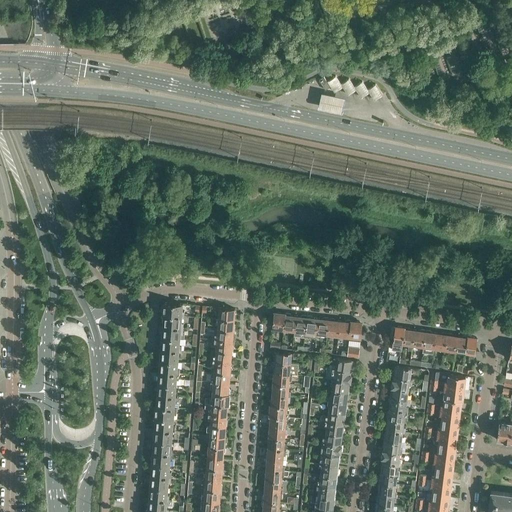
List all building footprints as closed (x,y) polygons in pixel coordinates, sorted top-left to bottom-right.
[(335,74),(327,79),(334,90),(342,85),(335,74)] [(324,76),(319,79),(326,89),(331,86),(324,76)] [(349,77),(341,82),(347,93),(355,88),(349,77)] [(362,80),(354,85),(360,95),(369,90),(362,80)] [(375,82),(367,87),(374,98),(382,93),(375,82)] [(321,90),(318,105),(342,110),(345,95),(321,90)] [(182,310),(183,303),(164,302),(163,314),(182,316),(184,316),(184,310),(182,310)] [(218,317),(234,318),(236,317),(236,314),(235,313),(235,308),(217,306),(217,312),(219,312),(218,317)] [(283,329),(285,313),(277,312),(273,314),(272,328),(283,329)] [(294,330),(296,315),(291,315),(290,313),(285,313),(283,329),(294,330)] [(164,321),(163,326),(183,327),(183,322),(181,321),(182,316),(163,314),(162,321),(164,321)] [(294,334),(298,335),(299,336),(305,337),(305,331),(307,315),(302,314),(301,316),(296,315),(294,330),(294,334)] [(305,331),(316,333),(318,318),(313,317),(312,316),(307,315),(305,331)] [(210,317),(210,322),(218,323),(217,328),(235,330),(235,325),(234,324),(234,318),(218,317),(210,317)] [(316,333),(327,334),(329,317),(324,317),(323,318),(318,318),(316,333)] [(327,334),(338,335),(340,320),(335,320),(334,318),(329,317),(327,334)] [(349,336),(351,320),(346,319),(345,321),(340,320),(338,335),(349,336)] [(362,324),(359,321),(351,320),(349,336),(361,338),(362,324)] [(402,343),(404,326),(396,325),(395,326),(392,349),(401,351),(402,343)] [(161,337),(162,337),(180,339),(180,332),(182,332),(183,327),(163,326),(163,330),(162,330),(161,337)] [(404,326),(402,343),(409,344),(408,350),(412,350),(413,344),(415,329),(410,329),(409,327),(404,326)] [(232,340),(233,336),(234,334),(235,330),(217,328),(217,334),(215,333),(215,339),(232,340)] [(423,346),(426,329),(421,329),(419,330),(415,329),(413,344),(423,346)] [(423,346),(422,352),(433,354),(434,347),(436,332),(431,332),(430,330),(426,329),(423,346)] [(444,349),(447,332),(442,332),(441,333),(436,332),(434,347),(444,349)] [(444,349),(455,350),(457,336),(452,335),(451,333),(447,332),(444,349)] [(466,352),(468,336),(463,335),(462,336),(457,336),(455,350),(466,352)] [(469,360),(474,361),(477,338),(476,337),(468,336),(466,352),(470,352),(469,360)] [(160,343),(162,344),(161,348),(181,350),(181,344),(179,344),(180,339),(162,337),(161,337),(160,343)] [(216,344),(216,349),(233,351),(233,346),(232,345),(232,340),(215,339),(214,344),(216,344)] [(358,357),(359,348),(348,346),(348,351),(347,355),(358,357)] [(180,355),(181,350),(161,348),(161,353),(160,352),(159,360),(160,360),(178,361),(178,355),(180,355)] [(231,361),(231,357),(233,356),(233,351),(216,349),(215,355),(213,355),(213,360),(231,361)] [(274,357),(273,361),(275,361),(299,363),(291,362),(291,357),(293,357),(297,358),(298,352),(296,352),(294,352),(276,351),(275,356),(274,357)] [(334,357),(333,367),(335,367),(351,370),(352,370),(353,364),(352,363),(352,359),(334,357)] [(159,360),(159,366),(160,366),(160,371),(179,373),(179,367),(182,368),(182,361),(178,361),(160,360),(159,360)] [(214,371),(230,372),(231,372),(232,368),(230,366),(231,361),(213,360),(212,365),(214,365),(214,371)] [(292,374),(298,374),(299,363),(275,361),(273,361),(273,366),(274,367),(274,372),(292,374)] [(394,369),(393,375),(394,375),(394,376),(412,378),(410,377),(411,372),(413,373),(413,367),(396,365),(395,369),(394,369)] [(330,367),(328,377),(331,378),(349,380),(350,381),(351,374),(350,374),(351,370),(335,367),(333,367),(330,367)] [(158,375),(157,383),(159,383),(176,384),(180,384),(181,378),(179,378),(179,373),(160,371),(159,375),(158,375)] [(211,376),(211,381),(229,383),(229,378),(231,377),(231,372),(230,372),(214,371),(213,376),(211,376)] [(294,379),(291,379),(292,374),(274,372),(273,377),(272,378),(272,383),(273,383),(289,384),(293,384),(294,379)] [(445,380),(444,385),(464,388),(465,376),(448,373),(447,381),(445,380)] [(392,379),(391,386),(410,389),(410,388),(409,388),(409,383),(411,383),(412,378),(394,376),(394,379),(392,379)] [(331,378),(330,383),(332,384),(332,389),(349,391),(350,384),(349,384),(349,380),(331,378)] [(213,387),(212,392),(230,393),(230,389),(229,388),(229,383),(211,381),(211,386),(213,387)] [(176,390),(176,384),(159,383),(157,383),(157,389),(158,389),(158,393),(177,395),(178,390),(176,390)] [(272,383),(271,387),(273,389),(272,393),(290,395),(290,390),(288,390),(289,384),(273,383),(272,383)] [(462,399),(464,388),(444,385),(444,390),(446,391),(445,397),(462,399)] [(391,389),(390,397),(391,397),(407,399),(408,393),(410,394),(410,389),(391,386),(393,386),(392,390),(391,389)] [(329,394),(328,399),(346,401),(346,399),(347,398),(348,398),(349,391),(332,389),(331,395),(329,394)] [(206,403),(211,403),(229,405),(230,393),(212,392),(212,398),(205,397),(205,403),(206,403)] [(156,398),(155,405),(174,407),(176,407),(178,407),(179,401),(177,401),(177,395),(158,393),(157,398),(156,398)] [(272,398),(270,399),(270,404),(287,405),(288,400),(290,400),(290,395),(272,393),(272,398)] [(390,397),(389,404),(390,404),(390,407),(407,410),(408,405),(410,405),(410,399),(407,399),(391,397),(390,397)] [(462,399),(445,397),(444,397),(443,405),(441,404),(440,409),(460,412),(461,400),(462,400),(462,399)] [(328,399),(327,405),(329,405),(329,410),(346,412),(347,405),(346,405),(346,401),(328,399)] [(209,413),(226,415),(227,410),(228,409),(229,405),(211,403),(206,403),(206,408),(205,408),(205,413),(209,413)] [(287,405),(270,404),(269,415),(288,416),(289,411),(287,411),(287,405)] [(176,407),(174,407),(155,405),(154,417),(173,418),(174,412),(176,412),(176,407)] [(388,411),(387,418),(388,418),(404,420),(407,421),(408,414),(407,414),(407,410),(390,407),(389,411),(388,411)] [(458,424),(460,412),(440,409),(440,414),(442,414),(441,421),(458,424)] [(320,416),(320,420),(325,420),(343,423),(344,419),(345,419),(346,412),(329,410),(328,416),(322,415),(320,416)] [(210,419),(210,424),(226,425),(227,425),(227,421),(226,420),(226,415),(209,413),(208,418),(210,419)] [(269,415),(269,419),(270,420),(270,425),(287,427),(288,422),(286,422),(286,416),(288,417),(288,416),(269,415)] [(173,425),(173,418),(154,417),(154,424),(155,424),(155,429),(174,430),(175,425),(173,425)] [(387,418),(386,425),(387,425),(387,429),(404,431),(405,426),(403,426),(404,420),(388,418),(387,418)] [(320,420),(319,425),(327,426),(326,431),(343,434),(344,426),(343,426),(343,423),(325,420),(320,420)] [(438,428),(437,433),(457,435),(458,424),(441,421),(440,428),(438,428)] [(511,428),(511,422),(499,421),(496,439),(510,441),(511,428)] [(207,429),(207,435),(225,436),(225,432),(227,430),(227,425),(226,425),(210,424),(209,430),(207,429)] [(270,425),(269,430),(268,431),(267,436),(269,436),(285,437),(285,432),(287,432),(287,427),(270,425)] [(174,435),(174,430),(155,429),(155,433),(153,433),(153,440),(171,441),(172,435),(174,435)] [(385,432),(384,439),(385,439),(401,441),(402,436),(404,436),(404,431),(387,429),(386,432),(385,432)] [(322,442),(340,445),(342,445),(342,444),(340,444),(341,440),(342,440),(343,434),(326,431),(325,437),(323,437),(322,442)] [(455,447),(457,435),(437,433),(437,438),(439,438),(438,445),(455,447)] [(202,434),(202,439),(208,440),(208,445),(224,447),(225,447),(226,442),(224,441),(225,436),(207,435),(202,434)] [(267,436),(267,440),(268,442),(268,447),(286,448),(286,443),(284,443),(285,437),(269,436),(267,436)] [(382,450),(400,452),(405,453),(406,442),(401,441),(385,439),(384,439),(383,446),(384,446),(384,450),(382,450)] [(153,447),(153,451),(172,453),(173,448),(171,447),(171,441),(153,440),(152,447),(153,447)] [(321,452),(321,453),(323,453),(340,455),(339,455),(339,451),(341,451),(342,445),(340,445),(322,442),(321,452)] [(223,457),(223,453),(225,452),(225,447),(224,447),(208,445),(208,451),(206,451),(205,456),(223,457)] [(435,452),(434,457),(454,459),(455,447),(438,445),(437,452),(435,452)] [(268,447),(268,451),(266,452),(266,457),(267,457),(283,459),(283,453),(285,453),(286,448),(268,447)] [(382,450),(381,457),(383,457),(382,460),(398,462),(400,463),(401,458),(399,457),(400,452),(382,450)] [(172,458),(172,453),(153,451),(153,456),(151,456),(151,463),(170,464),(174,465),(174,459),(172,458)] [(320,458),(320,463),(338,465),(338,461),(340,461),(340,455),(323,453),(321,453),(320,458)] [(206,467),(222,468),(224,468),(224,464),(223,462),(223,457),(205,456),(205,461),(207,461),(206,467)] [(266,457),(265,462),(267,463),(266,468),(284,470),(284,464),(283,464),(283,459),(267,457),(266,457)] [(452,471),(454,459),(434,457),(434,462),(436,462),(435,469),(452,471)] [(381,461),(380,467),(382,467),(381,471),(399,473),(400,468),(398,468),(398,463),(400,463),(398,462),(382,460),(382,461),(381,461)] [(169,470),(170,464),(151,463),(150,470),(152,470),(151,474),(171,476),(171,471),(169,470)] [(320,463),(319,468),(321,469),(320,474),(338,476),(339,469),(337,469),(338,465),(320,463)] [(206,472),(199,472),(199,477),(203,477),(221,479),(222,474),(223,473),(224,468),(222,468),(206,467),(206,472)] [(284,475),(287,475),(288,474),(289,470),(284,470),(266,468),(266,472),(264,474),(264,479),(265,479),(281,480),(282,475),(284,475)] [(432,476),(431,481),(451,483),(452,471),(435,469),(434,476),(432,476)] [(379,475),(379,481),(380,482),(398,484),(396,483),(396,478),(398,478),(399,473),(381,471),(381,475),(379,475)] [(170,481),(171,476),(151,474),(151,479),(150,479),(149,486),(168,487),(168,481),(170,481)] [(318,479),(317,485),(335,487),(335,483),(337,483),(338,476),(320,474),(320,480),(318,479)] [(205,488),(220,489),(222,489),(222,485),(221,484),(221,479),(203,477),(203,482),(205,483),(205,488)] [(264,479),(263,483),(265,485),(264,489),(282,491),(287,491),(288,481),(281,480),(265,479),(264,479)] [(379,481),(378,489),(379,489),(379,492),(396,494),(397,489),(398,484),(380,482),(379,481)] [(449,495),(451,483),(431,481),(431,486),(433,486),(432,493),(449,495)] [(317,485),(316,490),(318,490),(318,495),(335,497),(336,490),(334,490),(335,487),(317,485)] [(167,493),(168,487),(149,486),(148,493),(150,493),(149,497),(169,499),(169,493),(167,493)] [(220,495),(221,494),(222,489),(220,489),(205,488),(204,494),(202,493),(202,499),(220,500),(220,495)] [(264,489),(264,494),(262,495),(262,500),(264,500),(280,501),(280,496),(282,496),(282,491),(264,489)] [(511,511),(511,493),(491,490),(488,511),(495,511),(511,511)] [(377,496),(376,503),(377,503),(393,505),(394,500),(396,500),(396,494),(379,492),(378,496),(377,496)] [(428,504),(435,505),(448,507),(449,495),(432,493),(431,500),(429,500),(428,504)] [(315,500),(315,506),(333,508),(333,504),(334,504),(335,497),(318,495),(317,500),(315,500)] [(169,499),(149,497),(149,502),(148,502),(147,509),(166,510),(166,504),(171,504),(172,499),(169,499)] [(219,511),(220,511),(221,506),(219,505),(220,500),(202,499),(201,504),(201,509),(219,511)] [(262,500),(262,504),(263,506),(263,511),(278,511),(280,511),(281,507),(279,507),(280,501),(264,500),(262,500)] [(376,503),(375,510),(377,511),(376,511),(398,511),(399,511),(395,511),(393,511),(393,505),(377,503),(376,503)]
